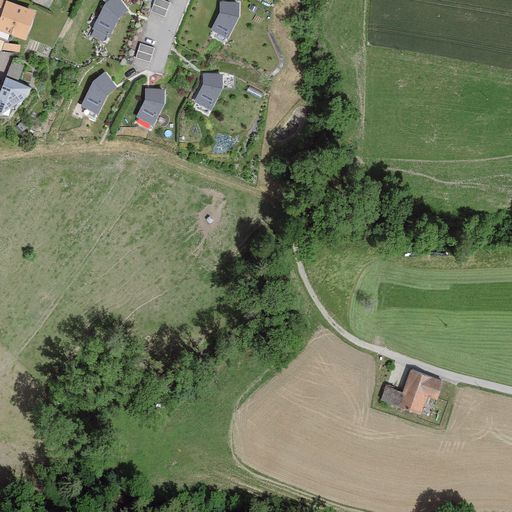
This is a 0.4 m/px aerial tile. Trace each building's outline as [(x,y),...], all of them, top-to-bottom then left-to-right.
[(0,0),(0,12),(2,13),(0,19),(0,27),(26,36),(34,8),(3,0),(0,0)] [(128,8),(122,0),(109,0),(105,4),(94,27),(109,34),(119,14),(128,8)] [(171,2),(164,0),(154,0),(151,11),(166,17),(171,2)] [(239,1),(220,1),(220,11),(211,28),(228,37),(239,15),(239,1)] [(140,43),(138,50),(152,55),(154,47),(140,43)] [(138,50),(135,58),(150,62),(152,55),(138,50)] [(117,85),(105,71),(94,80),(82,105),(98,112),(108,92),(117,85)] [(223,72),(204,72),(204,82),(195,101),(211,108),(223,86),(223,72)] [(7,75),(0,92),(0,111),(1,112),(28,94),(31,85),(7,75)] [(165,88),(146,88),(146,98),(137,116),(153,124),(164,101),(165,88)] [(446,375),(412,364),(405,386),(388,381),(384,394),(423,407),(428,391),(439,395),(446,375)]
